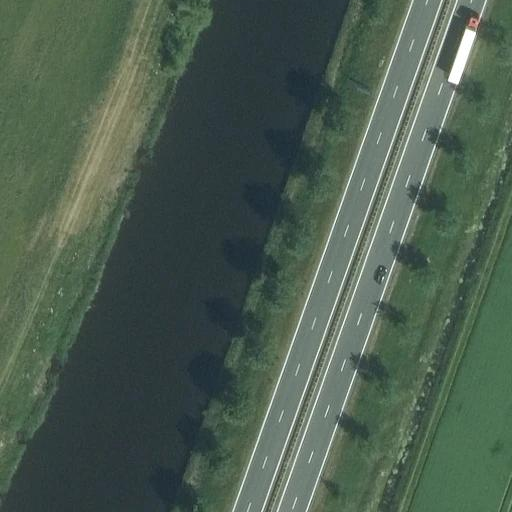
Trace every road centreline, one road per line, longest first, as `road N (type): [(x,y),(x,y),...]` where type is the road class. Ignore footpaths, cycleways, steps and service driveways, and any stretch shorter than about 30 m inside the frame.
road 1 (trunk): [(428,0),(248,511)]
road 2 (trunk): [(293,511),(472,0)]
